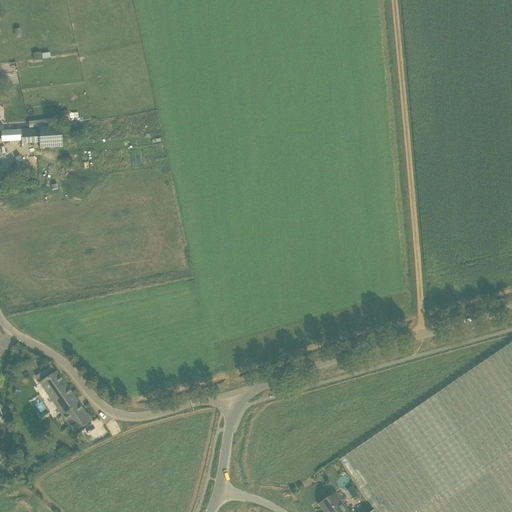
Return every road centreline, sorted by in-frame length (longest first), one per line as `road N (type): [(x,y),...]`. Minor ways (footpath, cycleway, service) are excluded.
road 1 (track): [(422,333),(394,0)]
road 2 (unclassified): [(237,407),(270,382),(315,365),(511,309)]
road 3 (unclassified): [(237,407),(221,398),(148,416),(110,412),(67,364),(14,333)]
